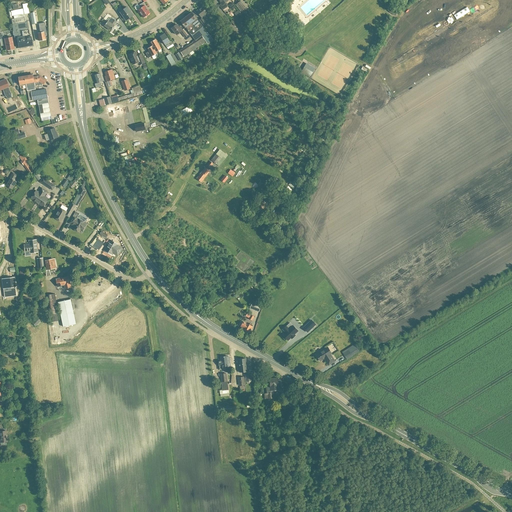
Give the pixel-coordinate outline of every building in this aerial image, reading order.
[(218,0),(222,4),(219,5),(223,10),(228,6),(225,2),(228,0),(218,0)] [(250,23),(255,20),(241,1),(236,5),(250,23)] [(146,16),(150,13),(146,9),(147,8),(143,3),(139,6),(138,4),(135,6),(135,7),(135,8),(136,9),(137,10),(138,10),(139,11),(138,11),(140,13),(144,17),(145,17),(146,16)] [(202,17),(210,11),(205,5),(197,11),(202,17)] [(127,20),(133,15),(127,7),(121,12),(127,20)] [(239,10),(234,13),(240,22),(245,19),(239,10)] [(192,35),(203,26),(197,19),(197,18),(192,12),(180,21),(186,28),(192,35)] [(20,18),(26,47),(33,45),(31,37),(30,37),(27,22),(25,22),(25,17),(20,18)] [(110,17),(108,21),(104,26),(111,30),(115,25),(114,25),(117,21),(113,19),(110,17)] [(26,47),(20,18),(12,19),(13,24),(12,24),(14,31),(13,31),(12,32),(13,35),(15,35),(15,40),(17,40),(19,48),(26,47)] [(186,38),(188,36),(180,26),(179,27),(177,24),(172,28),(177,35),(181,32),(186,38)] [(39,41),(43,40),(46,40),(45,36),(46,36),(45,32),(44,32),(43,29),(40,29),(40,33),(38,33),(39,41)] [(8,50),(10,50),(10,49),(14,49),(12,37),(4,39),(3,32),(1,32),(0,32),(0,40),(1,46),(6,45),(7,50),(8,50)] [(161,36),(160,37),(167,47),(169,45),(170,46),(173,44),(171,41),(170,41),(165,34),(164,34),(164,33),(161,35),(161,36)] [(193,51),(206,42),(202,36),(193,42),(188,45),(180,50),(184,57),(184,56),(186,58),(194,53),(193,51)] [(157,51),(161,49),(160,46),(156,39),(150,43),(152,46),(147,49),(149,51),(146,53),(149,58),(158,53),(157,51)] [(137,56),(136,52),(135,52),(134,52),(131,53),(131,54),(129,55),(133,64),(137,63),(139,63),(140,65),(145,62),(141,54),(137,56)] [(172,53),(167,57),(172,64),(177,61),(172,53)] [(304,67),(301,72),(310,78),(313,72),(304,67)] [(107,81),(115,79),(112,70),(105,72),(106,76),(105,76),(107,81)] [(97,88),(102,86),(100,82),(103,81),(100,74),(99,74),(98,73),(96,74),(96,75),(94,75),(97,83),(95,84),(96,87),(97,88)] [(44,85),(47,80),(41,76),(37,76),(37,77),(34,77),(33,74),(18,77),(20,86),(26,85),(27,91),(36,89),(35,86),(43,84),(44,85)] [(7,99),(11,97),(10,95),(11,94),(8,87),(9,87),(6,79),(1,81),(1,82),(0,82),(0,90),(3,89),(5,97),(6,96),(7,99)] [(48,98),(46,89),(31,92),(33,101),(48,98)] [(39,105),(41,118),(51,116),(49,103),(39,105)] [(126,106),(115,108),(117,115),(120,114),(120,116),(120,117),(119,117),(119,119),(121,119),(122,119),(122,121),(119,121),(120,128),(131,126),(129,119),(128,116),(127,116),(126,113),(127,113),(126,106)] [(144,123),(141,124),(135,125),(136,131),(145,129),(144,123)] [(52,139),(58,137),(57,134),(55,128),(47,131),(51,142),(53,142),(52,139)] [(211,160),(217,164),(219,166),(225,158),(224,158),(223,156),(221,158),(216,154),(211,160)] [(31,174),(35,171),(23,155),(19,157),(22,161),(21,162),(23,165),(24,165),(31,174)] [(201,182),(210,171),(205,167),(197,178),(201,182)] [(14,180),(17,175),(13,173),(9,181),(7,186),(8,187),(8,188),(11,189),(12,189),(16,182),(14,180)] [(56,186),(52,184),(46,180),(43,178),(40,182),(43,184),(50,188),(53,191),(56,186)] [(31,198),(36,202),(39,203),(38,204),(43,207),(49,199),(44,196),(45,194),(45,195),(47,192),(45,190),(42,188),(39,192),(36,191),(31,198)] [(283,202),(287,198),(285,197),(285,196),(281,193),(277,197),(283,202)] [(257,205),(265,210),(268,205),(261,199),(257,205)] [(65,214),(69,217),(72,212),(68,210),(67,212),(60,208),(54,218),(61,222),(65,214)] [(77,231),(79,232),(81,230),(83,231),(84,229),(87,224),(85,223),(84,222),(76,217),(78,213),(75,212),(73,216),(69,223),(74,226),(73,228),(74,229),(74,230),(77,231)] [(36,242),(35,242),(35,240),(29,240),(30,244),(24,245),(25,251),(30,251),(31,253),(38,252),(36,242)] [(112,254),(118,245),(110,240),(104,250),(112,254)] [(45,261),(47,270),(46,270),(46,275),(51,274),(50,272),(56,271),(53,259),(45,261)] [(65,289),(71,287),(70,284),(69,276),(56,279),(58,287),(64,285),(65,289)] [(3,279),(5,292),(11,291),(12,293),(15,293),(13,278),(3,279)] [(250,308),(253,309),(259,312),(261,307),(252,303),(250,308)] [(98,308),(88,309),(88,316),(99,315),(98,308)] [(50,311),(46,311),(46,312),(46,320),(47,320),(51,320),(51,323),(64,321),(63,313),(51,315),(50,311)] [(33,322),(37,326),(42,321),(38,317),(33,322)] [(308,332),(312,328),(316,325),(311,320),(308,324),(303,328),(308,332)] [(249,333),(253,325),(252,324),(251,325),(247,323),(246,323),(243,322),(241,326),(244,328),(243,330),(249,333)] [(289,329),(286,326),(283,329),(286,332),(283,335),(288,340),(290,338),(291,338),(295,334),(294,334),(295,334),(298,331),(293,325),(289,329)] [(335,361),(331,354),(332,354),(328,347),(316,355),(320,361),(324,358),(329,365),(335,361)] [(221,357),(222,367),(231,366),(230,361),(230,360),(229,357),(228,357),(228,356),(221,357)] [(275,390),(274,378),(270,379),(271,387),(266,387),(267,393),(268,393),(269,401),(274,401),(273,393),(272,393),(271,391),(275,390)] [(281,380),(278,380),(278,378),(274,378),(275,390),(282,390),(282,385),(281,385),(281,384),(281,380)]
